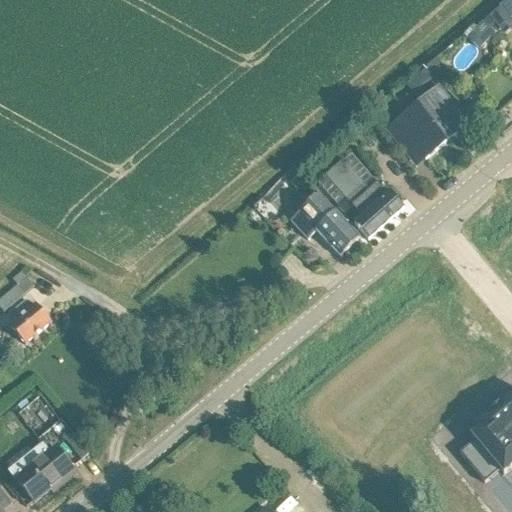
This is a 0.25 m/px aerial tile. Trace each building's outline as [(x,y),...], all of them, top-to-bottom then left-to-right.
[(438,90),(424,73),(416,79),(406,87),(420,104),(387,132),(410,161),(420,153),(425,160),(468,126),(439,90),(438,90)] [(377,185),(350,155),(318,185),(368,242),(405,210),(380,183),(377,185)] [(360,241),(318,197),(299,215),(290,223),(308,242),(316,233),(341,259),(360,241)] [(0,309),(4,314),(19,301),(34,288),(22,274),(13,282),(18,287),(0,302),(0,309)] [(15,321),(9,327),(12,331),(25,346),(51,324),(36,306),(31,309),(26,303),(10,315),(15,321)] [(476,444),(460,457),(485,487),(501,474),(504,479),(511,472),(511,401),(478,430),(481,433),(472,440),(476,444)] [(50,455),(42,446),(9,473),(34,504),(50,491),(53,494),(77,474),(56,450),(50,455)] [(12,506),(0,491),(0,511),(1,511),(0,510),(8,503),(11,507),(12,506)] [(300,511),(310,511),(316,508),(302,493),(291,502),(300,511)] [(24,511),(39,511),(33,503),(24,510),(24,511)]
